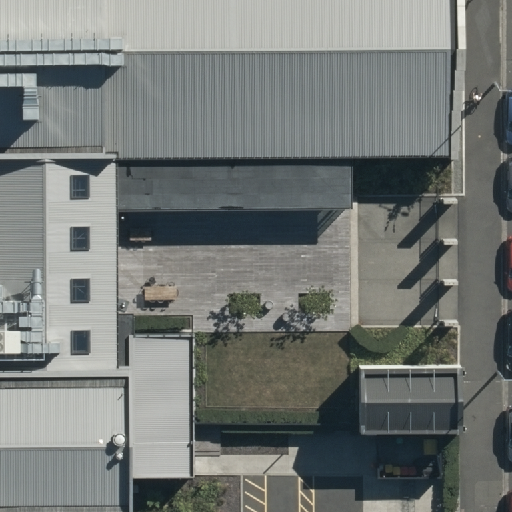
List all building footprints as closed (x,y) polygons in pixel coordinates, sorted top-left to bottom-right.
[(454,0),(0,0),(0,150),(109,150),(455,148),(454,0)] [(109,150),(0,150),(0,384),(112,383),(109,150)] [(358,160),(357,194),(135,196),(136,369),(383,367),(382,193),(381,159),(358,160)] [(461,369),(360,370),(360,436),(462,435),(461,369)] [(0,511),(130,511),(129,383),(112,383),(0,384),(0,511)]
